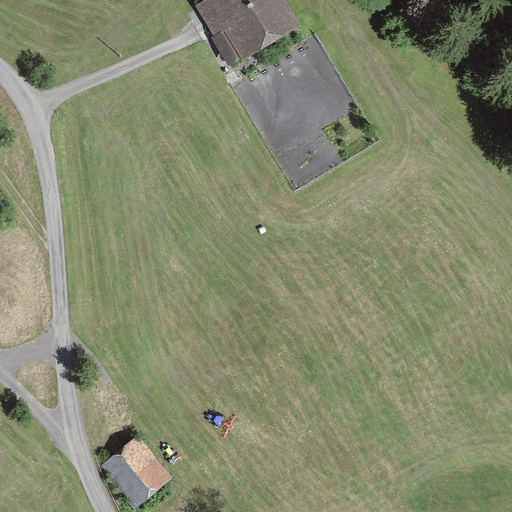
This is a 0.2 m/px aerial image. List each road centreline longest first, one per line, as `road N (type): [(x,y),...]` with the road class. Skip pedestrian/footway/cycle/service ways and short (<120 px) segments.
road 1 (unclassified): [(104,511),(70,413),(38,130),(0,69)]
road 2 (track): [(30,108),(191,35)]
